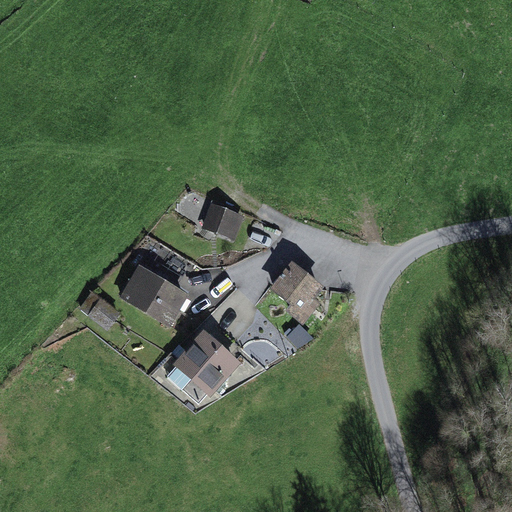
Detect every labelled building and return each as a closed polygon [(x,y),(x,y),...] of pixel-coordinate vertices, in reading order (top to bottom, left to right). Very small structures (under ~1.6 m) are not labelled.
[(211,206),(202,231),(235,243),(244,219),(211,206)] [(292,267),(269,294),(290,312),(286,317),(304,331),(321,309),(316,304),(325,293),(292,267)] [(139,270),(120,301),(170,332),(189,302),(139,270)] [(93,294),(79,311),(108,334),(121,317),(93,294)] [(313,342),(299,328),(287,339),(298,351),(313,342)] [(241,369),(204,335),(173,368),(191,386),(184,393),(199,407),(207,398),(210,401),(241,369)]
